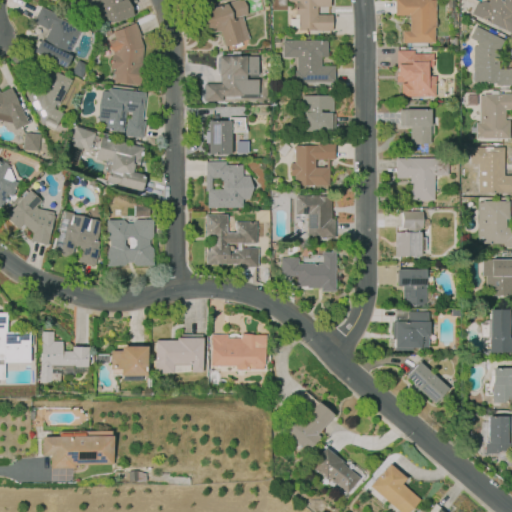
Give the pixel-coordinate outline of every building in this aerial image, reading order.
[(98,0),(108,22),(132,16),(125,0),(98,0)] [(199,11),(234,0),(241,0),(246,14),(240,16),(247,39),(224,46),(219,31),(211,33),(210,29),(205,30),(199,11)] [(288,0),(328,0),(328,6),(316,6),(316,14),(330,14),(330,30),(297,30),(297,16),(294,16),(294,1),(288,1),(288,0)] [(393,0),(434,0),(434,44),(400,44),(400,30),(408,30),(408,15),(393,15),(393,0)] [(511,0),(511,12),(511,13),(511,31),(511,33),(470,13),(474,4),(484,1),(487,2),(487,0),(511,0)] [(39,6),(56,14),(55,16),(71,24),(70,27),(78,31),(66,55),(68,56),(63,67),(30,51),(37,38),(42,41),(47,30),(31,22),(39,6)] [(111,31),(133,23),(144,48),(139,85),(112,82),(114,70),(109,69),(112,53),(107,41),(114,39),(111,31)] [(473,26),(502,40),(497,50),(497,68),(511,68),(511,85),(494,85),(494,82),(486,82),(486,84),(472,84),(471,45),(475,46),(476,42),(468,38),(473,26)] [(282,40),(326,40),(327,57),(321,57),(321,65),(333,65),(333,82),(294,82),(294,71),(295,71),(295,56),(282,56),(282,40)] [(395,50),(412,50),(412,54),(432,53),(432,67),(427,67),(427,75),(434,75),(434,96),(400,97),(400,83),(405,83),(405,81),(395,81),(395,50)] [(219,57),(244,56),(244,95),(222,95),(222,101),(204,101),(204,83),(219,83),(219,57)] [(77,59),(87,64),(81,78),(70,73),(77,59)] [(70,80),(58,104),(55,103),(53,108),(63,113),(58,123),(46,118),(42,126),(23,91),(36,63),(70,80)] [(0,92),(9,88),(27,124),(14,129),(11,122),(0,119),(0,92)] [(108,88),(144,92),(141,120),(144,121),(142,138),(124,136),(126,119),(129,119),(130,112),(124,111),(122,132),(103,130),(103,121),(96,120),(96,105),(101,90),(108,91),(108,88)] [(481,94),(511,94),(511,110),(504,110),(504,120),(508,120),(508,138),(474,138),(474,123),(478,123),(478,95),(481,95),(481,94)] [(301,95),(332,95),(332,113),(333,113),(333,131),(302,131),(303,114),(300,114),(301,95)] [(402,108),(429,108),(429,123),(432,123),(433,144),(409,144),(409,124),(399,125),(398,109),(402,109),(402,108)] [(207,120),(227,120),(227,117),(243,117),(243,133),(230,133),(230,152),(207,152),(207,120)] [(74,126),(93,132),(88,150),(81,148),(76,165),(64,162),(74,126)] [(23,132),(39,133),(37,150),(22,149),(23,132)] [(100,136),(143,147),(138,166),(133,165),(131,172),(144,175),(140,191),(104,182),(107,170),(103,169),(105,160),(95,157),(100,136)] [(234,152),(244,151),(244,140),(234,141),(234,152)] [(294,145),(316,145),(316,143),(334,143),(334,159),(314,159),(314,167),(328,167),(328,185),(294,185),(294,175),(289,175),(289,162),(294,162),(294,145)] [(469,146),(502,146),(502,175),(511,175),(511,192),(472,192),(472,164),(469,164),(469,146)] [(395,157),(446,157),(447,175),(433,175),(433,199),(409,200),(409,178),(395,178),(395,157)] [(0,160),(6,163),(5,164),(8,165),(4,176),(18,182),(12,197),(6,195),(1,207),(0,206),(0,160)] [(204,161),(225,161),(225,164),(241,164),(241,175),(247,176),(251,188),(248,198),(242,198),(242,207),(204,208),(204,161)] [(28,189),(40,201),(35,206),(37,208),(52,211),(46,245),(30,241),(32,233),(22,224),(17,229),(3,216),(28,189)] [(296,196),(330,196),(330,219),(334,219),(334,237),(308,237),(308,213),(296,213),(296,196)] [(476,202),(481,202),(481,200),(509,200),(509,227),(511,227),(511,246),(501,246),(501,242),(476,242),(476,202)] [(401,210),(420,210),(421,228),(419,228),(419,256),(394,256),(394,232),(406,232),(406,227),(401,227),(401,210)] [(63,211),(99,220),(94,241),(97,242),(96,248),(98,249),(93,266),(77,262),(80,251),(77,250),(78,246),(73,244),(69,258),(52,253),(63,211)] [(205,214),(226,214),(226,232),(235,232),(234,221),(256,221),(256,243),(226,243),(226,245),(228,245),(228,252),(233,252),(233,248),(256,248),(256,266),(235,266),(235,263),(205,263),(205,242),(214,242),(214,231),(205,231),(205,214)] [(105,219),(122,219),(126,223),(131,223),(135,219),(151,219),(152,236),(148,240),(148,245),(152,249),(152,265),(135,266),(131,261),(127,261),(123,266),(106,266),(106,249),(109,245),(109,240),(106,236),(105,219)] [(281,257),(297,257),(298,263),(321,262),(321,252),(335,251),(335,291),(320,292),(320,288),(307,288),(307,286),(297,286),(297,275),(281,275),(281,257)] [(481,259),(511,258),(511,295),(490,295),(490,287),(485,288),(485,276),(481,276),(481,259)] [(396,269),(424,269),(424,286),(426,285),(426,306),(402,306),(402,285),(396,285),(396,269)] [(488,309),(507,309),(507,311),(511,311),(511,331),(511,352),(489,352),(488,309)] [(407,311),(426,311),(427,347),(412,347),(412,350),(394,350),(394,321),(407,321),(407,311)] [(0,312),(5,312),(5,332),(29,332),(30,362),(4,363),(4,379),(0,379),(0,312)] [(40,331),(52,331),(52,341),(61,341),(61,350),(71,350),(71,346),(88,346),(88,366),(73,366),(73,365),(51,365),(51,382),(40,382),(40,331)] [(155,340),(176,340),(176,337),(180,337),(180,334),(201,333),(201,371),(191,371),(191,364),(173,364),(173,373),(155,373),(155,340)] [(211,335),(227,334),(227,338),(240,338),(240,334),(264,334),(264,365),(262,365),(262,369),(238,369),(237,365),(211,365),(211,335)] [(120,346),(145,346),(145,375),(120,375),(120,368),(110,369),(110,351),(120,350),(120,346)] [(419,361),(447,388),(433,403),(405,375),(419,361)] [(59,373),(73,373),(74,366),(50,365),(50,381),(58,381),(59,373)] [(491,367),(511,367),(511,401),(491,402),(491,367)] [(302,390),(332,414),(316,434),(319,437),(308,450),(275,424),(302,390)] [(486,416),(511,415),(511,432),(510,432),(511,449),(497,450),(497,452),(484,452),(484,442),(487,442),(486,416)] [(57,430),(111,429),(111,463),(74,464),(74,467),(50,468),(50,454),(41,455),(40,436),(57,435),(57,430)] [(324,448),(343,461),(341,464),(359,476),(347,493),(311,466),(324,448)] [(388,462),(405,477),(400,483),(419,500),(408,511),(400,511),(368,485),(388,462)]
